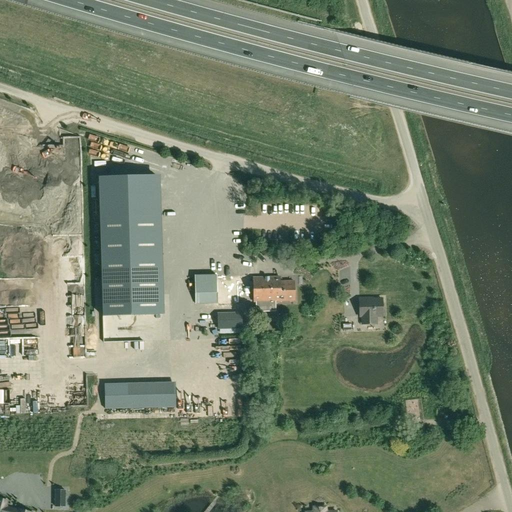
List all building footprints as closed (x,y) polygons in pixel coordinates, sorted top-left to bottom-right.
[(60,126),(59,131),(76,135),(77,130),(60,126)] [(160,315),(155,175),(98,177),(103,317),(160,315)] [(178,181),(170,182),(170,194),(178,193),(178,181)] [(239,303),(238,282),(218,283),(218,274),(195,275),(196,304),(239,303)] [(253,278),(254,302),(295,300),(294,281),(280,281),(280,277),(253,278)] [(17,289),(15,297),(21,298),(23,290),(17,289)] [(367,300),(367,299),(359,299),(360,316),(362,316),(363,324),(376,324),(375,316),(383,316),(382,299),(367,300)] [(218,328),(242,327),(242,314),(218,314),(218,328)] [(0,348),(12,348),(12,331),(0,331),(0,348)] [(126,342),(126,335),(107,336),(108,343),(126,342)] [(107,380),(108,410),(180,408),(179,380),(174,380),(174,375),(139,376),(139,380),(129,380),(129,379),(107,380)] [(12,407),(2,407),(2,415),(28,413),(27,396),(12,397),(12,407)] [(55,490),(55,507),(65,507),(65,491),(55,490)] [(0,511),(27,511),(18,509),(17,511),(5,508),(7,501),(0,499),(0,511)]
